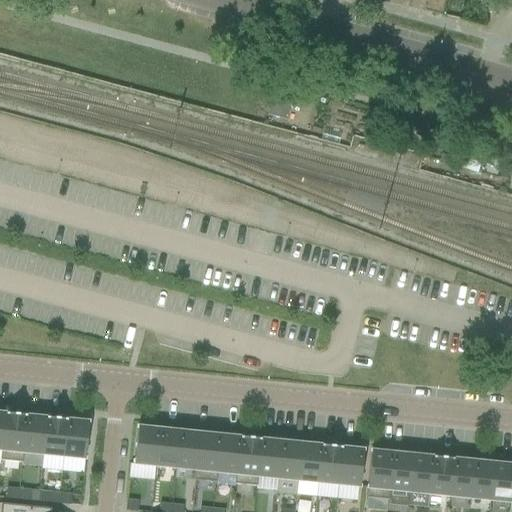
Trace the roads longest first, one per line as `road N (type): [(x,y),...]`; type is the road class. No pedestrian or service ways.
road 1 (residential): [(511,420),(119,381)]
road 2 (residential): [(511,82),(208,0)]
road 3 (residential): [(106,511),(119,381)]
